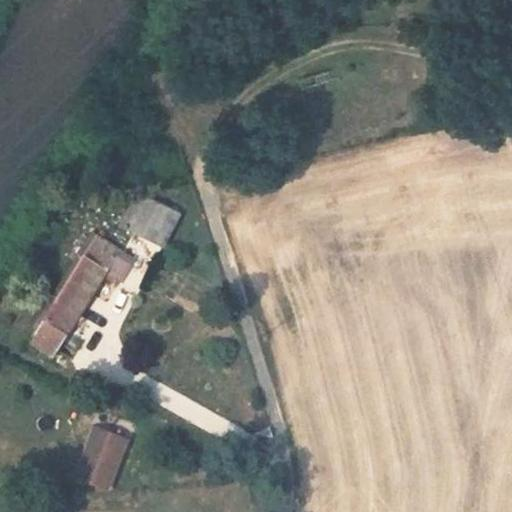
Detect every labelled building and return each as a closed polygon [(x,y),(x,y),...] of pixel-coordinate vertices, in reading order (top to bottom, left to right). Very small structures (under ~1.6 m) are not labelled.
[(511,32),(508,31),(501,55),(511,58),(511,32)] [(194,224),(156,212),(145,248),(184,260),(194,224)] [(135,264),(100,244),(64,302),(86,314),(112,273),(126,281),(135,264)] [(74,334),(86,314),(64,302),(51,320),(74,334)] [(74,334),(51,320),(38,340),(61,354),(74,334)] [(90,479),(112,491),(136,446),(112,434),(90,479)]
